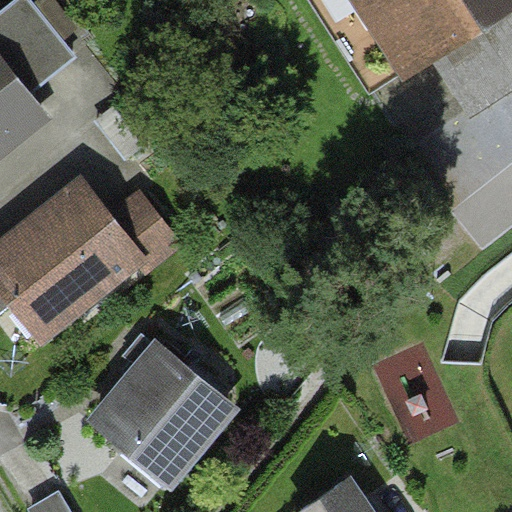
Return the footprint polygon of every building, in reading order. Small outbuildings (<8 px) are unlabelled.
[(511,0),(313,0),(373,89),(432,50),(472,110),(511,84),(511,0)] [(0,59),(0,147),(43,113),(0,59)] [(178,244),(140,196),(109,221),(80,184),(0,247),(0,278),(45,335),(137,262),(144,270),(178,244)] [(238,409),(157,340),(90,419),(171,488),(238,409)] [(372,511),(349,478),(299,511),(372,511)] [(47,501),(30,510),(31,511),(72,511),(61,493),(47,501)]
